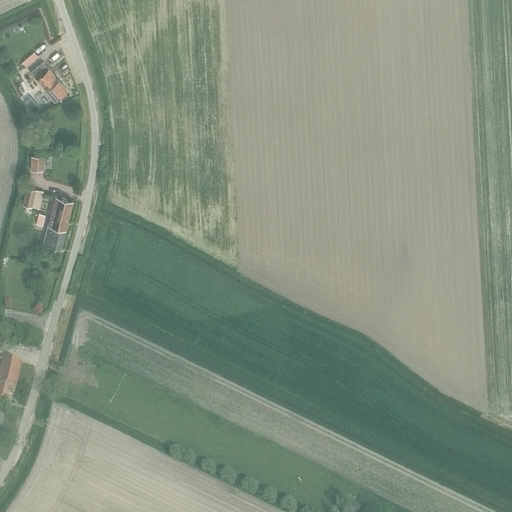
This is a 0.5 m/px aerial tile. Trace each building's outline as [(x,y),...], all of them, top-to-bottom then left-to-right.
[(43,61),(30,72),(45,90),(46,90),(54,100),(59,96),(60,96),(61,95),(67,89),(43,61)] [(31,169),(43,169),(44,156),(31,156),(31,169)] [(42,201),(44,189),(27,186),(24,204),(33,205),(34,200),(42,201)] [(61,248),(71,207),(73,200),(56,196),(45,244),(61,248)] [(44,225),(47,214),(41,213),(38,223),(44,225)] [(0,400),(10,403),(13,389),(15,390),(21,363),(3,359),(0,373),(0,400)]
